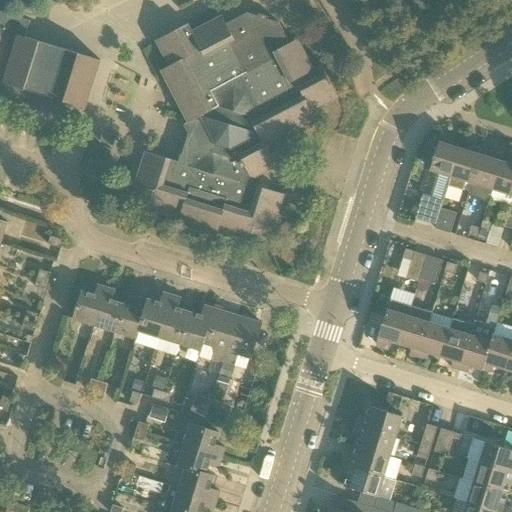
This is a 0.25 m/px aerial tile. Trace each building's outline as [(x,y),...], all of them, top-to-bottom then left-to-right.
[(30,21),(0,11),(0,99),(40,112),(45,96),(86,109),(101,61),(25,37),(30,21)] [(258,236),(273,228),(275,223),(283,197),(284,194),(250,184),(251,179),(277,166),(274,161),(266,146),(317,119),(313,110),(338,97),(322,65),(313,70),(299,43),(297,40),(290,44),(279,23),(248,13),(227,24),(223,17),(193,33),(189,24),(157,41),(171,66),(162,70),(189,122),(185,124),(190,134),(181,163),(147,152),(136,186),(148,208),(167,214),(180,218),(179,224),(217,236),(219,230),(251,240),(255,237),(258,236)] [(452,177),(461,149),(449,145),(451,139),(441,136),(431,170),(438,172),(431,196),(423,194),(416,219),(437,225),(442,208),(452,177)] [(466,181),(473,183),(484,149),(474,146),(472,153),(461,149),(452,177),(451,183),(464,188),(466,181)] [(492,151),(484,149),(473,183),(474,183),(470,196),(490,202),(493,190),(502,162),(490,158),(492,151)] [(511,195),(511,164),(502,162),(493,190),(511,195)] [(436,229),(451,234),(457,213),(442,208),(437,225),(436,229)] [(478,238),(481,229),(472,226),(469,235),(478,238)] [(490,232),(481,229),(478,238),(487,241),(490,232)] [(61,239),(51,236),(48,244),(59,248),(61,239)] [(419,283),(420,279),(428,256),(406,249),(403,258),(412,261),(407,279),(419,283)] [(444,261),(428,256),(420,279),(437,283),(444,261)] [(445,271),(455,274),(457,265),(448,262),(445,271)] [(487,284),(491,271),(482,268),(477,281),(487,284)] [(38,278),(48,281),(51,273),(40,270),(38,278)] [(46,289),(48,281),(38,278),(35,286),(46,289)] [(96,326),(108,288),(98,285),(94,295),(82,292),(73,319),(96,326)] [(117,333),(126,305),(113,301),(116,291),(108,288),(96,326),(117,333)] [(397,288),(394,298),(414,303),(416,294),(397,288)] [(151,300),(141,332),(160,338),(163,339),(176,297),(163,293),(160,303),(151,300)] [(176,356),(180,344),(184,345),(194,314),(179,309),(182,299),(176,297),(163,339),(160,338),(156,349),(176,356)] [(141,332),(151,300),(148,299),(148,301),(139,298),(136,308),(126,305),(117,333),(137,339),(139,331),(141,332)] [(412,306),(391,300),(377,344),(386,347),(388,341),(401,345),(412,306)] [(208,345),(219,310),(205,306),(201,316),(194,314),(184,345),(202,351),(204,344),(208,345)] [(410,355),(419,358),(430,323),(433,312),(412,306),(401,345),(412,348),(410,355)] [(471,366),(483,370),(494,335),(502,309),(493,306),(487,325),(475,321),(474,325),(460,370),(469,373),(471,366)] [(226,364),(240,317),(219,310),(208,345),(215,347),(212,359),(226,364)] [(25,319),(35,322),(38,314),(28,311),(25,319)] [(240,317),(226,364),(234,366),(238,355),(252,359),(263,324),(240,317)] [(33,331),(35,322),(25,319),(23,327),(33,331)] [(451,367),(460,370),(474,325),(453,319),(450,329),(442,357),(453,361),(451,367)] [(442,357),(450,329),(430,323),(419,358),(428,360),(430,354),(442,357)] [(506,370),(511,350),(511,340),(494,335),(483,370),(492,373),(494,366),(506,370)] [(25,356),(15,353),(12,361),(22,364),(25,356)] [(58,368),(58,369),(55,379),(63,381),(67,371),(58,368)] [(160,377),(156,389),(164,391),(167,379),(160,377)] [(97,392),(100,381),(92,379),(89,389),(97,392)] [(108,384),(100,381),(97,392),(105,394),(108,384)] [(2,401),(10,404),(14,390),(6,387),(2,401)] [(161,400),(163,392),(155,390),(152,398),(161,400)] [(139,405),(142,395),(142,394),(134,392),(130,402),(139,405)] [(161,400),(169,403),(171,394),(163,392),(161,400)] [(10,404),(2,401),(0,400),(0,409),(8,412),(10,404)] [(210,404),(194,400),(189,416),(206,421),(210,404)] [(357,424),(397,437),(403,417),(370,406),(366,418),(359,416),(357,424)] [(149,425),(146,424),(139,422),(137,430),(147,433),(149,425)] [(184,445),(223,457),(225,448),(215,445),(219,432),(191,424),(184,445)] [(391,456),(397,437),(357,424),(354,433),(361,435),(357,446),(391,456)] [(421,444),(432,447),(438,427),(427,424),(421,444)] [(445,455),(452,432),(442,429),(435,451),(445,455)] [(144,442),(147,433),(137,430),(134,438),(144,442)] [(455,458),(462,435),(452,432),(445,455),(455,458)] [(511,432),(509,432),(504,448),(487,443),(480,463),(511,472),(511,432)] [(428,460),(432,447),(421,444),(418,457),(428,460)] [(220,466),(223,457),(184,445),(178,466),(185,468),(206,474),(209,463),(220,466)] [(385,476),(391,456),(357,446),(354,458),(347,456),(345,463),(385,476)] [(124,471),(134,475),(137,466),(126,463),(124,471)] [(384,477),(385,476),(345,463),(342,472),(348,474),(345,487),(362,492),(358,503),(374,509),(379,494),(389,497),(394,481),(384,477)] [(511,481),(511,472),(480,463),(474,482),(508,493),(511,481)] [(423,477),(426,468),(416,464),(413,474),(423,477)] [(213,477),(206,474),(185,468),(179,489),(217,500),(220,491),(210,488),(213,477)] [(440,472),(430,469),(427,479),(437,482),(440,472)] [(132,483),(134,475),(124,471),(121,480),(132,483)] [(504,504),(508,493),(474,482),(468,502),(500,511),(509,511),(511,507),(504,504)] [(215,510),(217,500),(179,489),(173,510),(180,511),(202,511),(204,507),(215,510)] [(14,511),(18,511),(20,505),(10,502),(8,510),(14,511)] [(500,511),(468,502),(465,511),(500,511)] [(419,511),(420,510),(398,503),(394,511),(419,511)]
